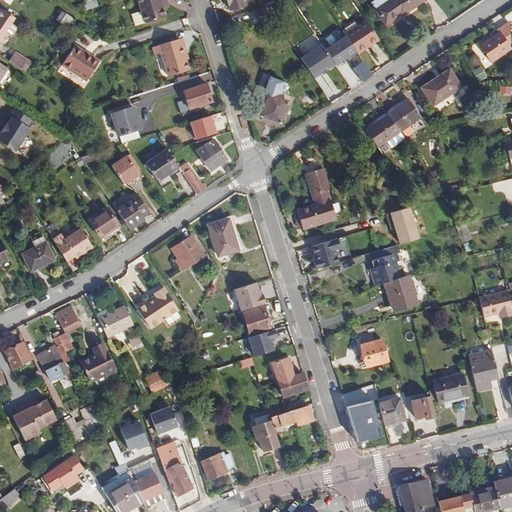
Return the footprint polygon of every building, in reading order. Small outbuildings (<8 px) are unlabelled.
[(162,8),(160,2),(166,0),(138,0),(142,12),(132,14),(136,26),(165,17),(162,8)] [(168,6),(166,0),(160,2),(162,8),(168,6)] [(251,0),(227,0),(230,10),(253,3),(251,0)] [(423,0),(375,0),(371,3),(375,10),(385,26),(400,15),(401,17),(424,1),(423,0)] [(252,11),(260,24),(273,19),(265,7),(252,11)] [(5,32),(15,18),(1,9),(0,10),(0,42),(3,44),(9,35),(5,32)] [(67,27),(73,19),(62,11),(56,20),(67,27)] [(249,12),(237,16),(240,25),(253,20),(249,12)] [(343,32),(334,19),(331,21),(329,22),(339,37),(344,33),(343,32)] [(359,26),(354,20),(346,25),(348,28),(343,32),(344,33),(345,35),(359,26)] [(345,35),(352,45),(356,52),(367,44),(369,46),(378,39),(366,21),(359,26),(345,35)] [(510,49),(506,44),(509,42),(509,22),(497,31),(498,33),(480,46),(492,62),(510,49)] [(161,53),(169,77),(189,70),(179,39),(153,48),(155,55),(161,53)] [(62,65),(87,82),(98,63),(84,54),(85,52),(75,45),(62,65)] [(365,64),(356,52),(352,45),(345,50),(350,57),(341,63),(349,75),(365,64)] [(100,61),(85,52),(84,54),(98,63),(100,61)] [(25,61),(13,54),(8,61),(20,69),(25,61)] [(0,81),(8,69),(0,63),(0,81)] [(477,81),(485,77),(480,67),(472,71),(477,81)] [(421,88),(433,107),(461,88),(449,69),(421,88)] [(331,88),(323,75),(315,80),(324,93),(331,88)] [(190,109),(212,102),(206,84),(184,91),(187,100),(178,103),(182,115),(191,112),(190,109)] [(268,94),(260,116),(280,124),(288,102),(282,99),(283,97),(282,95),(280,93),(277,93),(275,94),(274,97),(268,94)] [(387,114),(387,115),(399,132),(421,118),(408,99),(387,114)] [(134,106),(111,114),(117,136),(141,129),(134,106)] [(32,120),(14,109),(9,116),(12,118),(7,124),(6,123),(0,132),(2,133),(0,135),(0,142),(15,152),(30,129),(27,127),(32,120)] [(399,132),(387,115),(365,130),(377,148),(399,132)] [(196,151),(210,172),(228,160),(213,139),(196,151)] [(161,187),(175,177),(173,173),(179,169),(166,150),(146,164),(161,187)] [(105,157),(101,151),(81,157),(85,163),(105,157)] [(138,174),(126,156),(111,166),(123,184),(138,174)] [(182,172),(197,194),(205,189),(187,163),(179,169),(182,172)] [(336,219),(328,191),(330,190),(324,168),(305,174),(314,205),(297,210),(302,229),(336,219)] [(182,172),(179,169),(173,173),(175,177),(182,172)] [(449,194),(460,192),(459,185),(448,188),(449,194)] [(142,217),(150,212),(137,194),(130,199),(131,201),(117,211),(129,229),(144,220),(142,217)] [(413,219),(424,215),(421,205),(409,209),(413,219)] [(101,239),(119,226),(107,208),(89,220),(101,239)] [(359,220),(357,214),(340,220),(342,225),(359,220)] [(238,250),(228,219),(208,225),(218,256),(238,250)] [(471,239),(465,224),(456,226),(461,242),(471,239)] [(75,259),(93,247),(81,229),(64,239),(61,234),(53,239),(66,261),(74,256),(75,259)] [(46,242),(43,236),(32,242),(35,248),(46,242)] [(205,255),(192,236),(176,246),(184,256),(177,261),(175,262),(181,271),(205,255)] [(344,262),(337,238),(310,246),(317,270),(344,262)] [(1,240),(0,240),(0,263),(10,258),(1,240)] [(31,272),(54,260),(46,242),(35,248),(22,254),(31,272)] [(369,288),(385,283),(405,277),(402,268),(399,269),(397,262),(400,261),(398,253),(400,253),(398,245),(373,253),(375,260),(371,261),(373,268),(364,271),(369,288)] [(170,250),(177,261),(184,256),(176,246),(170,250)] [(481,272),(483,277),(494,274),(492,269),(481,272)] [(405,277),(385,283),(393,311),(417,304),(409,276),(405,277)] [(258,281),(232,289),(239,311),(265,303),(258,281)] [(167,289),(165,290),(163,287),(154,293),(156,296),(152,298),(153,299),(147,303),(143,303),(138,306),(138,310),(150,328),(178,310),(173,301),(175,300),(167,289)] [(483,318),(498,314),(499,319),(511,315),(511,311),(507,290),(478,298),(483,318)] [(222,314),(220,305),(211,307),(214,317),(222,314)] [(107,338),(134,325),(124,306),(98,319),(107,338)] [(270,329),(264,307),(243,313),(250,335),(270,329)] [(59,349),(70,343),(66,333),(68,332),(81,326),(73,310),(68,312),(70,315),(59,320),(65,333),(54,339),(59,349)] [(268,332),(248,337),(254,356),(273,351),(268,332)] [(137,336),(128,338),(130,346),(139,344),(137,336)] [(73,348),(70,343),(59,349),(54,339),(52,340),(55,345),(64,364),(70,361),(65,352),(73,348)] [(361,346),(367,367),(388,361),(381,340),(361,346)] [(13,368),(31,360),(23,343),(5,352),(13,368)] [(95,354),(80,361),(89,381),(104,374),(105,377),(116,372),(103,344),(92,349),(95,354)] [(64,364),(55,345),(38,355),(47,371),(45,371),(50,381),(68,372),(64,364)] [(491,351),(468,356),(476,392),(492,389),(489,377),(497,375),(491,351)] [(266,356),(256,359),(259,368),(269,364),(266,356)] [(257,377),(250,358),(239,362),(245,381),(257,377)] [(278,381),(281,380),(286,396),(308,389),(303,373),(292,376),(289,367),(290,367),(288,358),(272,363),(278,381)] [(160,370),(143,377),(150,393),(167,386),(160,370)] [(438,403),(467,396),(462,374),(433,381),(438,403)] [(286,396),(281,380),(278,381),(283,397),(286,396)] [(75,397),(68,401),(72,411),(80,407),(75,397)] [(412,402),(416,419),(424,417),(425,419),(435,416),(431,397),(412,402)] [(405,420),(400,398),(379,404),(385,426),(405,420)] [(44,400),(8,416),(20,442),(37,435),(35,430),(54,422),(44,400)] [(358,441),(380,436),(372,401),(347,406),(358,441)] [(92,404),(85,407),(90,417),(97,414),(92,404)] [(270,418),(287,412),(284,404),(267,410),(270,418)] [(308,405),(292,411),(296,421),(297,426),(313,420),(308,405)] [(169,406),(150,414),(158,434),(177,426),(169,406)] [(90,417),(85,407),(82,409),(89,423),(71,431),(76,444),(96,429),(90,417)] [(271,421),(273,428),(296,421),(292,411),(287,412),(270,418),(271,421)] [(149,443),(139,420),(121,428),(131,451),(149,443)] [(279,446),(273,428),(271,421),(252,427),(256,440),(259,439),(263,451),(279,446)] [(160,442),(178,436),(176,429),(157,435),(160,442)] [(190,439),(193,447),(198,446),(196,437),(190,439)] [(125,464),(115,441),(109,444),(120,466),(125,464)] [(156,449),(161,461),(165,471),(167,470),(175,487),(173,488),(177,496),(192,488),(181,464),(172,442),(156,449)] [(26,455),(20,443),(13,446),(19,458),(26,455)] [(208,479),(234,468),(228,455),(224,456),(223,453),(201,462),(208,479)] [(74,455),(43,476),(53,491),(63,484),(65,486),(77,478),(76,475),(84,470),(74,455)] [(120,466),(115,468),(120,477),(101,488),(116,511),(126,511),(143,502),(142,501),(134,482),(125,464),(120,466)] [(15,468),(9,472),(15,483),(21,480),(15,468)] [(154,473),(134,482),(142,501),(163,492),(154,473)] [(53,491),(43,476),(41,478),(52,495),(65,486),(63,484),(53,491)] [(77,478),(65,486),(66,488),(79,480),(77,478)] [(511,478),(493,483),(494,489),(499,509),(511,505),(511,478)] [(405,511),(422,511),(421,508),(433,505),(427,480),(399,487),(396,491),(399,506),(404,505),(405,511)] [(0,510),(1,511),(21,495),(15,489),(0,499),(0,510)] [(485,511),(499,509),(494,489),(470,495),(474,511),(485,511)] [(142,501),(143,502),(145,507),(166,498),(163,492),(142,501)] [(438,502),(440,511),(464,511),(461,496),(438,502)] [(14,505),(21,511),(31,511),(32,511),(19,499),(14,505)]
